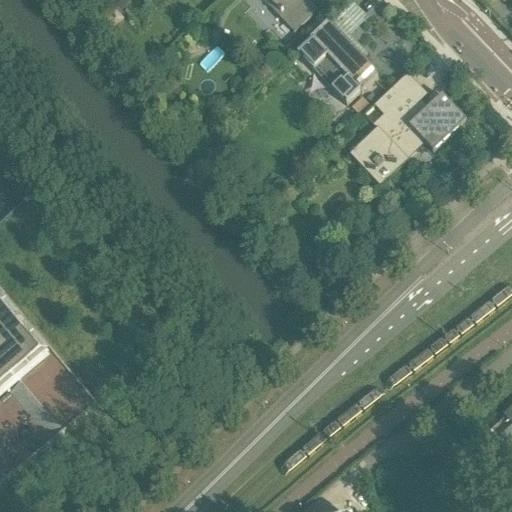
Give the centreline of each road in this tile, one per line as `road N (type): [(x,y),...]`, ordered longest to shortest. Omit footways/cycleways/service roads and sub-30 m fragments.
road 1 (secondary): [(182,511),(511,201)]
road 2 (residential): [(511,92),(447,24),(436,0)]
